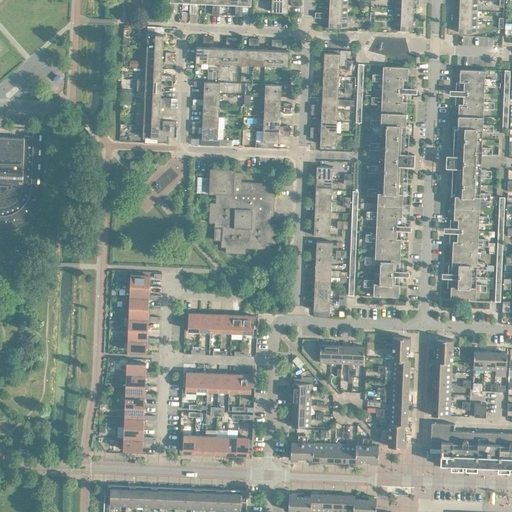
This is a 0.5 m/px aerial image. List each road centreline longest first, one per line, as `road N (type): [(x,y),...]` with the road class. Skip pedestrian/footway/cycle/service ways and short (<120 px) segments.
road 1 (residential): [(421,324),(433,49)]
road 2 (unclassified): [(511,486),(268,474)]
road 3 (residential): [(180,150),(186,29),(306,35)]
road 4 (residential): [(292,320),(300,155)]
road 5 (unclassified): [(158,470),(0,462)]
road 6 (residential): [(292,320),(421,324)]
road 7 (residential): [(300,155),(306,35)]
road 8 (residential): [(300,155),(180,150)]
